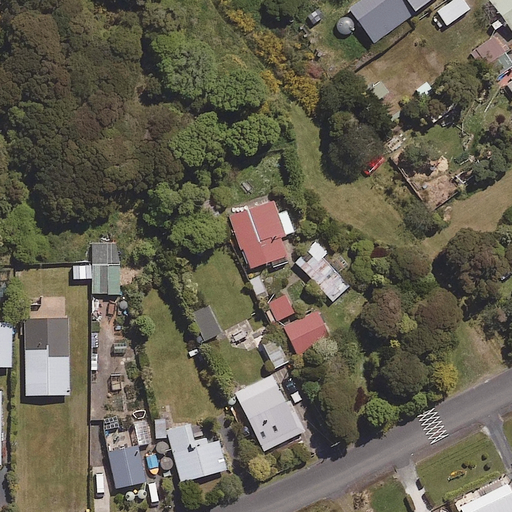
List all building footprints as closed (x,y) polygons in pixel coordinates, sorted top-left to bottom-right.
[(410,17),(397,0),(356,0),(342,10),(367,47),(400,24),(410,17)] [(397,0),(410,17),(435,0),(397,0)] [(468,10),(460,0),(452,0),(435,12),(445,26),(468,10)] [(509,35),(511,33),(511,0),(487,0),(485,2),(509,35)] [(511,68),(492,39),(476,49),(495,78),(511,68)] [(386,94),(378,82),(359,95),(368,107),(386,94)] [(275,216),(270,203),(227,218),(245,271),(285,257),(278,238),(291,234),(284,213),(275,216)] [(116,295),(117,245),(90,245),(90,264),(78,264),(77,295),(116,295)] [(347,288),(336,276),(347,266),(338,256),(327,266),(311,249),(295,264),(330,303),(347,288)] [(511,257),(492,271),(498,281),(511,272),(511,257)] [(289,314),(281,297),(265,305),(274,322),(289,314)] [(216,336),(204,309),(186,317),(198,344),(216,336)] [(327,337),(314,312),(281,329),(294,354),(327,337)] [(64,320),(22,321),(24,397),(66,396),(64,320)] [(8,325),(0,324),(0,369),(7,369),(8,325)] [(285,364),(274,338),(260,344),(272,370),(285,364)] [(289,417),(269,377),(232,396),(260,453),(301,433),(293,415),(289,417)] [(151,447),(148,423),(135,424),(139,449),(151,447)] [(192,449),(186,427),(164,433),(178,484),(224,471),(216,442),(192,449)] [(142,483),(135,448),(106,453),(113,489),(142,483)] [(511,511),(511,503),(504,487),(457,509),(458,511),(511,511)]
